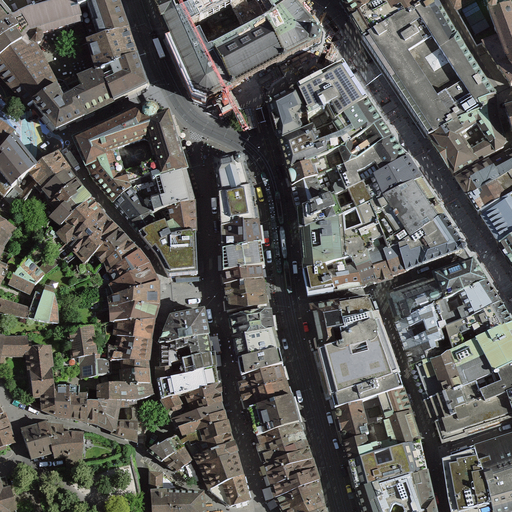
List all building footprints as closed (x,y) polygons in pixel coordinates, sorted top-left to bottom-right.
[(75,0),(0,0),(0,27),(11,21),(32,10),(31,6),(47,0),(54,0),(56,6),(75,0)] [(75,0),(56,6),(54,0),(47,0),(31,6),(32,10),(11,21),(0,27),(0,76),(27,105),(32,102),(65,83),(67,86),(78,81),(75,77),(57,86),(46,66),(35,45),(36,45),(37,45),(39,45),(40,45),(41,43),(43,39),(42,39),(42,38),(41,36),(40,35),(42,35),(68,27),(74,26),(80,46),(88,44),(128,33),(118,6),(116,0),(75,0)] [(152,0),(155,9),(173,0),(152,0)] [(173,0),(155,9),(159,19),(161,22),(170,42),(194,96),(200,99),(206,101),(231,87),(232,89),(235,87),(235,86),(282,62),(285,61),(285,59),(310,46),(311,45),(315,45),(319,43),(320,42),(320,41),(322,37),(322,33),(322,32),(321,32),(318,28),(315,26),(314,26),(314,25),(293,1),(292,0),(173,0)] [(350,20),(351,20),(375,5),(376,6),(384,1),(385,0),(342,0),(342,1),(339,3),(340,5),(341,4),(342,6),(345,10),(344,11),(345,12),(346,12),(350,18),(349,18),(350,20)] [(355,29),(363,41),(405,16),(430,1),(429,0),(385,0),(384,1),(376,6),(375,5),(351,20),(350,20),(355,29)] [(435,0),(431,0),(430,1),(405,16),(363,41),(370,52),(419,126),(427,138),(428,138),(453,124),(482,110),(479,103),(496,95),(493,91),(468,54),(461,43),(439,5),(437,2),(435,0)] [(511,5),(511,0),(449,0),(477,47),(482,44),(483,45),(511,86),(511,85),(511,14),(509,7),(511,5)] [(97,74),(100,73),(137,59),(132,45),(130,39),(128,33),(88,44),(80,46),(83,57),(87,69),(89,69),(95,70),(96,70),(97,74)] [(137,59),(100,73),(114,104),(147,89),(142,75),(137,59)] [(349,75),(343,65),(315,80),(306,85),(297,90),(309,114),(306,116),(307,116),(312,129),(314,133),(332,125),(367,102),(361,93),(349,75)] [(74,75),(75,77),(78,81),(67,86),(72,95),(84,117),(96,112),(114,104),(100,73),(97,74),(96,70),(95,70),(89,69),(87,69),(74,75)] [(65,83),(32,102),(54,129),(56,131),(58,130),(64,127),(84,117),(72,95),(67,86),(65,83)] [(303,133),(297,120),(307,116),(306,116),(309,114),(297,90),(275,101),(268,105),(272,120),(279,144),(303,133)] [(482,110),(453,124),(428,138),(438,154),(453,177),(503,148),(504,146),(505,143),(498,118),(497,111),(496,95),(479,103),(482,110)] [(367,102),(332,125),(314,133),(312,129),(303,133),(279,144),(281,153),(287,173),(325,158),(340,152),(382,124),(374,112),(367,102)] [(186,172),(179,149),(178,149),(178,147),(176,141),(176,140),(175,139),(174,134),(168,116),(159,119),(158,117),(159,117),(159,116),(157,111),(156,111),(154,110),(152,109),(151,109),(149,109),(147,109),(145,110),(144,111),(143,112),(142,112),(141,111),(113,123),(95,132),(92,133),(92,134),(84,137),(78,139),(75,141),(74,142),(75,144),(78,149),(79,152),(82,157),(83,160),(83,161),(85,165),(86,168),(91,178),(92,179),(97,185),(100,189),(101,190),(104,193),(105,195),(108,198),(109,199),(112,202),(113,204),(132,189),(186,173),(185,172),(186,172)] [(337,171),(357,163),(392,139),(386,130),(382,124),(340,152),(325,158),(330,174),(337,171)] [(0,153),(12,139),(15,135),(4,128),(2,126),(0,127),(0,153)] [(0,203),(15,186),(28,175),(36,169),(19,147),(12,139),(0,153),(0,203)] [(337,171),(346,193),(368,182),(406,161),(396,146),(392,139),(357,163),(337,171)] [(511,148),(456,181),(457,182),(463,191),(467,197),(467,199),(508,175),(511,172),(511,148)] [(44,193),(52,203),(49,205),(44,209),(37,219),(40,221),(47,225),(51,220),(60,227),(65,223),(90,201),(83,192),(79,186),(76,182),(69,173),(70,172),(68,170),(63,163),(58,156),(57,154),(48,160),(49,160),(36,169),(28,175),(35,182),(23,194),(15,186),(0,203),(0,206),(11,213),(16,208),(17,209),(19,208),(27,199),(28,197),(35,188),(40,193),(39,194),(40,196),(44,193)] [(238,160),(239,159),(238,159),(237,158),(236,158),(235,158),(234,158),(234,159),(229,160),(229,159),(227,159),(227,160),(222,161),(221,161),(221,162),(216,163),(216,162),(214,162),(214,163),(213,163),(213,165),(214,166),(215,175),(215,177),(216,179),(217,185),(217,187),(219,196),(219,197),(219,205),(221,230),(243,225),(243,228),(258,224),(254,198),(252,189),(252,187),(250,182),(250,181),(249,180),(247,172),(247,170),(245,165),(245,164),(245,163),(244,163),(244,162),(243,161),(242,162),(238,160)] [(288,177),(292,189),(330,174),(325,158),(287,173),(288,177)] [(406,161),(368,182),(346,193),(345,193),(353,213),(370,206),(383,200),(420,182),(420,181),(411,168),(406,161)] [(337,171),(330,174),(292,189),(293,195),(297,212),(300,212),(345,193),(346,193),(337,171)] [(511,172),(508,175),(467,199),(472,206),(478,215),(511,195),(511,172)] [(186,173),(132,189),(113,204),(116,209),(130,225),(151,215),(168,210),(194,204),(189,186),(186,173)] [(384,255),(393,278),(395,277),(406,273),(399,248),(410,241),(444,218),(443,216),(442,215),(427,193),(420,182),(383,200),(370,206),(377,222),(376,222),(383,238),(386,244),(388,251),(383,253),(383,255),(384,255)] [(306,232),(353,213),(345,193),(300,212),(297,212),(298,223),(299,233),(306,232)] [(499,246),(511,237),(511,195),(478,215),(478,216),(480,215),(482,219),(481,219),(485,225),(498,245),(499,245),(499,246)] [(103,216),(100,212),(94,204),(90,201),(65,223),(69,227),(66,230),(64,230),(58,236),(66,245),(51,256),(58,265),(62,261),(71,273),(85,264),(85,263),(94,254),(119,232),(112,225),(109,222),(103,216)] [(194,210),(194,204),(168,210),(151,215),(157,227),(165,224),(170,238),(196,234),(194,210)] [(374,253),(371,244),(383,238),(376,222),(377,222),(370,206),(353,213),(306,232),(299,233),(300,243),(303,273),(311,272),(324,268),(325,268),(351,260),(353,265),(354,265),(363,288),(367,287),(377,283),(368,260),(369,260),(368,255),(374,253)] [(157,227),(151,215),(130,225),(133,228),(139,235),(157,227)] [(410,241),(399,248),(406,273),(418,268),(461,253),(463,247),(450,226),(444,218),(410,241)] [(0,247),(3,249),(16,229),(0,219),(0,247)] [(165,224),(157,227),(139,235),(143,241),(157,257),(168,278),(169,278),(198,276),(196,245),(196,234),(170,238),(165,224)] [(259,233),(258,224),(243,228),(243,225),(221,230),(222,253),(261,246),(259,233)] [(119,232),(94,254),(102,264),(105,262),(128,242),(122,235),(119,232)] [(511,237),(499,246),(506,258),(511,266),(511,237)] [(383,255),(383,253),(388,251),(386,244),(383,238),(371,244),(374,253),(368,255),(369,260),(368,260),(377,283),(377,284),(390,280),(393,279),(393,278),(384,255),(383,255)] [(132,246),(128,242),(105,262),(106,268),(107,270),(109,274),(139,253),(132,246)] [(260,268),(264,267),(263,257),(261,246),(222,253),(222,254),(222,255),(222,259),(223,272),(223,274),(260,268)] [(29,267),(32,264),(42,253),(36,249),(27,260),(26,260),(24,262),(29,267)] [(109,274),(107,270),(100,274),(103,279),(106,284),(109,282),(110,285),(111,286),(149,266),(142,258),(139,253),(109,274)] [(24,262),(10,255),(6,262),(0,260),(0,268),(6,271),(14,275),(15,275),(24,262)] [(351,260),(325,268),(334,293),(343,291),(363,288),(354,265),(353,265),(351,260)] [(44,276),(32,264),(29,267),(24,262),(15,275),(14,275),(14,276),(35,286),(44,276)] [(398,289),(394,290),(394,292),(393,292),(394,293),(391,294),(387,295),(389,301),(389,302),(388,303),(389,307),(390,307),(391,308),(390,309),(391,313),(392,313),(393,314),(392,315),(393,319),(394,319),(394,320),(395,320),(396,325),(432,309),(432,308),(444,303),(487,283),(475,265),(473,262),(433,276),(434,278),(434,277),(435,280),(427,283),(426,282),(425,282),(424,282),(423,282),(423,281),(421,280),(418,282),(417,283),(417,284),(416,283),(412,284),(412,285),(411,286),(410,285),(406,286),(406,288),(405,288),(404,287),(400,288),(400,290),(399,290),(398,289)] [(107,285),(101,287),(104,300),(159,285),(158,284),(152,272),(149,266),(111,286),(110,285),(109,285),(107,285)] [(224,286),(262,280),(262,279),(261,272),(260,268),(223,274),(222,275),(222,278),(224,286)] [(333,293),(334,293),(325,268),(324,268),(311,272),(303,273),(303,274),(304,281),(308,298),(322,296),(333,293)] [(10,285),(30,295),(35,286),(14,276),(10,285)] [(226,301),(265,294),(263,284),(262,280),(224,286),(224,287),(224,290),(226,301)] [(490,288),(487,283),(444,303),(432,308),(432,309),(439,333),(441,332),(466,322),(500,304),(490,288)] [(102,301),(90,304),(92,311),(107,309),(108,311),(110,310),(133,305),(159,307),(159,306),(159,303),(159,287),(159,285),(104,300),(102,301)] [(27,319),(58,324),(57,305),(52,289),(47,288),(45,296),(36,293),(30,310),(27,319)] [(265,294),(226,301),(226,307),(227,313),(247,309),(267,306),(265,294)] [(342,323),(377,316),(370,299),(347,303),(339,304),(342,323)] [(0,300),(0,313),(27,319),(30,310),(0,300)] [(319,352),(339,346),(337,334),(334,335),(333,332),(343,330),(342,323),(339,304),(318,308),(310,309),(316,338),(319,352)] [(451,346),(453,353),(480,340),(511,325),(511,324),(503,309),(500,304),(466,322),(441,332),(444,341),(448,339),(451,346)] [(111,324),(116,323),(114,335),(121,338),(121,337),(151,342),(151,338),(155,321),(156,318),(156,316),(157,315),(158,308),(159,308),(159,307),(133,305),(110,310),(108,311),(102,312),(102,323),(111,323),(111,324)] [(451,346),(446,348),(444,341),(441,332),(439,333),(432,309),(396,325),(395,325),(398,334),(407,359),(411,368),(428,362),(429,364),(441,360),(447,356),(453,353),(451,346)] [(160,345),(167,344),(167,345),(181,342),(208,337),(206,325),(203,312),(170,318),(170,319),(165,331),(160,345)] [(271,316),(271,313),(258,315),(230,319),(234,339),(274,332),(271,316)] [(343,345),(339,346),(319,352),(324,371),(331,399),(332,399),(375,384),(376,385),(398,377),(378,320),(377,316),(342,323),(343,330),(344,332),(340,333),(343,345)] [(447,395),(497,373),(511,365),(511,325),(480,340),(453,353),(447,356),(441,360),(429,364),(428,362),(411,368),(414,376),(424,403),(447,393),(447,395)] [(99,356),(96,356),(93,327),(67,331),(72,359),(51,362),(50,362),(53,382),(68,381),(65,368),(82,365),(83,379),(97,378),(97,376),(96,361),(98,361),(99,356)] [(274,332),(234,339),(235,344),(238,362),(279,352),(276,340),(274,332)] [(103,346),(99,344),(99,356),(98,361),(148,362),(149,359),(151,342),(121,337),(121,338),(114,335),(111,334),(103,346)] [(157,378),(157,382),(158,382),(197,374),(216,369),(215,360),(214,355),(212,355),(209,344),(208,337),(181,342),(167,345),(167,344),(160,345),(160,369),(157,369),(157,378)] [(32,345),(27,345),(27,339),(4,339),(1,354),(27,354),(33,398),(42,397),(43,411),(47,413),(57,417),(54,391),(53,382),(50,362),(51,362),(49,347),(39,349),(32,349),(32,345)] [(241,377),(238,378),(238,379),(283,366),(280,356),(279,352),(238,362),(239,366),(241,377)] [(96,361),(97,376),(97,378),(99,387),(99,388),(119,385),(119,386),(150,385),(150,379),(149,372),(149,371),(148,368),(148,362),(98,361),(96,361)] [(511,365),(497,373),(447,395),(447,393),(424,403),(426,408),(426,409),(432,425),(436,424),(456,417),(454,412),(482,400),(487,404),(507,395),(511,393),(511,365)] [(243,395),(285,382),(284,381),(283,377),(285,377),(283,370),(282,366),(238,379),(239,382),(243,395)] [(197,374),(158,382),(157,382),(159,393),(161,401),(219,386),(217,373),(216,369),(197,374)] [(333,403),(335,411),(363,403),(403,390),(401,384),(398,377),(376,385),(375,384),(332,399),(333,403)] [(285,382),(243,395),(244,398),(247,410),(249,409),(290,398),(286,385),(285,382)] [(99,404),(126,402),(137,400),(137,401),(141,400),(153,396),(150,385),(119,386),(119,385),(99,388),(99,391),(98,391),(98,395),(98,397),(98,404),(99,404)] [(68,390),(54,391),(57,417),(61,419),(63,419),(71,419),(71,386),(68,386),(68,390)] [(71,386),(71,419),(73,420),(88,424),(87,403),(88,403),(88,396),(79,395),(80,387),(71,386)] [(170,409),(189,404),(220,395),(219,391),(219,386),(161,401),(162,404),(166,411),(170,409)] [(368,435),(366,426),(374,423),(374,424),(390,420),(390,419),(411,413),(405,395),(403,390),(363,403),(335,411),(337,421),(344,444),(364,438),(364,437),(368,435)] [(189,404),(192,413),(221,404),(220,398),(220,395),(189,404)] [(511,409),(507,395),(487,404),(482,400),(454,412),(456,417),(436,424),(438,429),(443,445),(463,438),(511,421),(511,409)] [(257,438),(283,429),(299,424),(296,413),(291,397),(290,398),(249,409),(251,415),(257,438)] [(127,407),(128,423),(137,423),(137,410),(137,400),(126,402),(127,407)] [(114,423),(116,410),(127,407),(126,402),(99,404),(98,426),(103,428),(111,432),(112,432),(114,423)] [(88,404),(88,403),(87,403),(88,424),(90,424),(97,425),(98,426),(99,404),(98,404),(98,405),(88,404)] [(172,420),(192,413),(189,404),(170,409),(166,411),(168,415),(172,420)] [(223,408),(221,404),(192,413),(172,420),(174,425),(176,429),(179,428),(179,427),(224,413),(223,408)] [(180,431),(182,435),(226,423),(225,416),(224,413),(179,427),(179,428),(180,431)] [(398,448),(398,447),(420,442),(413,419),(411,413),(390,419),(390,420),(374,424),(374,423),(366,426),(368,435),(364,437),(364,438),(344,444),(345,449),(348,463),(398,448)] [(0,447),(14,443),(4,414),(0,415),(0,447)] [(128,423),(117,423),(114,423),(112,432),(111,432),(111,434),(117,436),(136,443),(137,440),(137,423),(128,423)] [(194,457),(199,467),(236,455),(237,454),(231,436),(227,423),(226,423),(182,435),(186,441),(192,454),(194,457)] [(259,450),(260,456),(262,459),(264,465),(265,468),(268,475),(298,464),(313,459),(310,452),(309,450),(307,444),(306,442),(303,434),(302,432),(301,427),(299,424),(283,429),(257,438),(255,438),(256,442),(258,448),(259,450)] [(49,438),(50,440),(63,437),(63,436),(63,428),(47,426),(46,425),(44,425),(39,426),(39,427),(38,427),(41,441),(49,438)] [(83,442),(86,442),(86,438),(86,436),(84,435),(68,435),(63,436),(63,437),(50,440),(49,438),(41,441),(38,427),(36,428),(21,431),(31,459),(40,457),(53,453),(54,456),(55,458),(66,457),(67,468),(82,466),(83,442)] [(511,511),(511,434),(477,446),(474,447),(479,464),(477,465),(478,470),(482,471),(492,511),(511,511)] [(151,455),(161,462),(183,449),(177,440),(177,438),(176,437),(175,435),(167,440),(167,439),(166,440),(160,443),(159,444),(160,444),(158,445),(158,444),(157,445),(152,448),(151,449),(149,450),(147,452),(151,455)] [(424,457),(420,442),(398,447),(398,448),(348,463),(354,485),(356,492),(389,482),(389,483),(427,473),(424,457)] [(492,511),(482,471),(478,470),(477,465),(479,464),(474,447),(462,451),(451,455),(452,458),(447,460),(442,462),(448,501),(450,511),(492,511)] [(166,465),(176,472),(191,462),(184,449),(183,449),(161,462),(166,465)] [(229,507),(249,501),(240,470),(236,455),(199,467),(204,477),(212,493),(229,507)] [(273,492),(275,498),(275,499),(277,501),(279,506),(280,508),(282,511),(286,511),(309,501),(322,496),(321,491),(321,488),(320,483),(319,481),(317,475),(315,470),(313,460),(313,459),(298,464),(268,475),(269,478),(271,486),(273,492)] [(150,492),(150,493),(162,493),(162,480),(162,475),(150,473),(150,478),(150,492)] [(356,492),(362,511),(435,511),(427,473),(389,483),(389,482),(356,492)] [(0,511),(15,511),(16,510),(13,499),(10,488),(9,488),(5,477),(0,478),(0,511)] [(204,511),(203,504),(202,495),(162,493),(150,493),(152,511),(204,511)] [(325,511),(325,507),(322,496),(309,501),(286,511),(325,511)]
